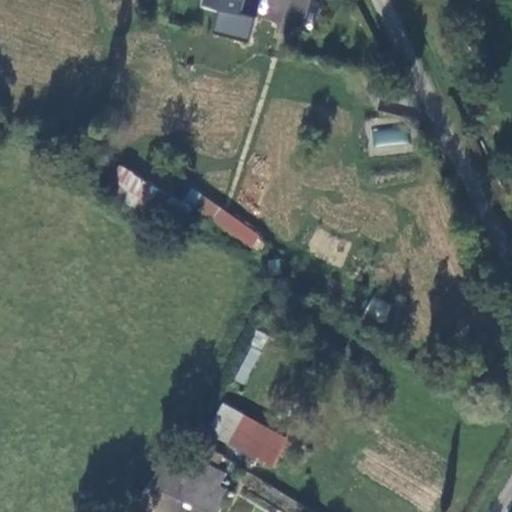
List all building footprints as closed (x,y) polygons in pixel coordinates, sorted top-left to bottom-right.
[(181,200),(132,173),(118,198),(177,230),(192,203),(260,251),(263,241),(256,237),(258,235),(191,187),(181,200)] [(247,384),(266,334),(255,329),(235,380),(247,384)] [(231,398),(214,426),(277,459),(291,432),(231,398)] [(170,451),(172,452),(190,463),(197,451),(201,445),(228,462),(232,456),(191,431),(174,445),(170,451)] [(235,475),(197,451),(190,463),(228,487),(235,475)] [(172,452),(157,477),(213,511),(224,511),(237,492),(228,487),(190,463),(172,452)]
